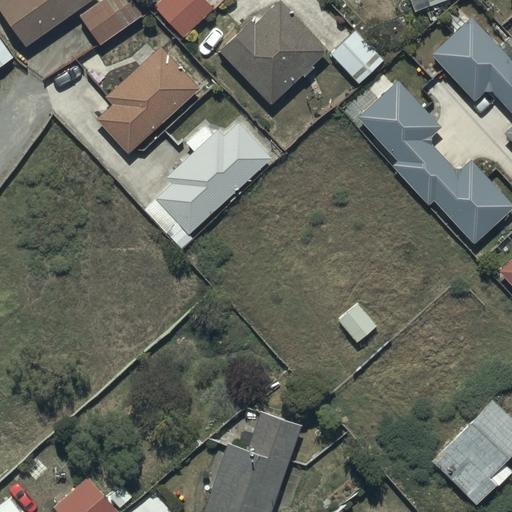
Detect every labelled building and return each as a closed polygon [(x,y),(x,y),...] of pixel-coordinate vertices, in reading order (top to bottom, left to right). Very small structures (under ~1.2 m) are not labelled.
[(0,0),(0,4),(24,40),(82,0),(0,0)] [(133,0),(94,0),(78,12),(99,40),(140,10),(133,0)] [(209,0),(155,0),(153,2),(183,33),(213,4),(209,0)] [(250,16),(218,45),(270,100),(301,70),(303,73),(314,63),(311,60),(327,45),(285,0),(275,0),(254,20),(250,16)] [(468,13),(428,49),(472,96),(482,87),(489,87),(511,110),(511,111),(511,118),(502,129),(511,139),(511,52),(508,56),(468,13)] [(355,25),(330,49),(357,80),(383,57),(355,25)] [(0,62),(13,54),(0,34),(0,62)] [(112,100),(96,114),(128,149),(199,83),(160,41),(105,92),(112,100)] [(397,77),(356,113),(395,157),(388,162),(426,201),(430,197),(472,240),(511,202),(468,156),(460,163),(451,164),(429,141),(430,130),(438,123),(397,77)] [(171,179),(154,195),(188,231),(271,154),(238,119),(223,133),(216,125),(165,173),(171,179)] [(511,253),(497,267),(511,283),(511,253)] [(511,415),(489,393),(431,457),(446,472),(442,476),(451,485),(454,482),(473,501),(493,480),(496,482),(510,468),(500,458),(511,446),(511,415)] [(227,437),(200,511),(268,511),(299,419),(259,406),(247,444),(227,437)] [(86,474),(51,502),(60,511),(114,511),(118,509),(86,474)] [(22,511),(9,493),(0,500),(0,511),(22,511)]
